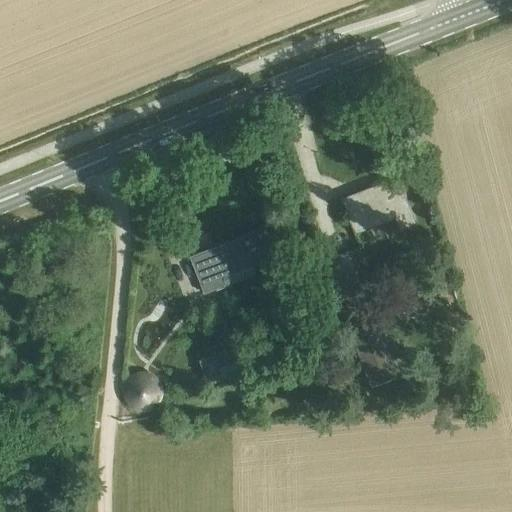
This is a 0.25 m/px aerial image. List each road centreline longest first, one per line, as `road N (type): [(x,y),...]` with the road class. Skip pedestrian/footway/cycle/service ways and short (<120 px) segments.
road 1 (primary): [(0,201),(460,16)]
road 2 (track): [(107,511),(127,225),(98,162)]
